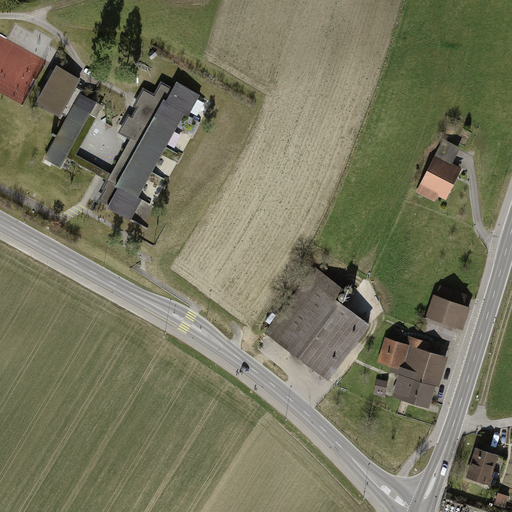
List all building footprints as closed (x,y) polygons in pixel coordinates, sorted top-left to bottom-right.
[(54,63),(33,102),(66,119),(45,158),(59,165),(63,157),(98,175),(107,180),(96,200),(131,219),(142,199),(139,197),(183,112),(188,115),(199,93),(175,81),(172,86),(161,81),(155,93),(144,87),(135,103),(139,105),(133,117),(128,115),(118,133),(127,137),(110,170),(102,166),(77,153),(102,105),(80,94),(83,88),(76,84),(80,77),(54,63)] [(443,138),(416,192),(434,201),(438,194),(445,198),(460,167),(451,163),(460,146),(443,138)] [(318,266),(264,332),(323,380),(369,324),(335,296),(342,286),(318,266)] [(452,339),(456,328),(462,330),(470,306),(463,303),(466,294),(441,286),(438,295),(434,294),(426,318),(428,318),(424,330),(452,339)] [(392,396),(428,406),(434,383),(439,385),(448,354),(427,347),(429,340),(407,333),(404,341),(401,340),(404,329),(394,326),(391,337),(385,335),(377,360),(390,364),(389,369),(399,372),(392,396)] [(475,448),(466,476),(495,485),(500,472),(495,470),(500,455),(475,448)] [(506,508),(510,495),(500,493),(496,505),(506,508)]
